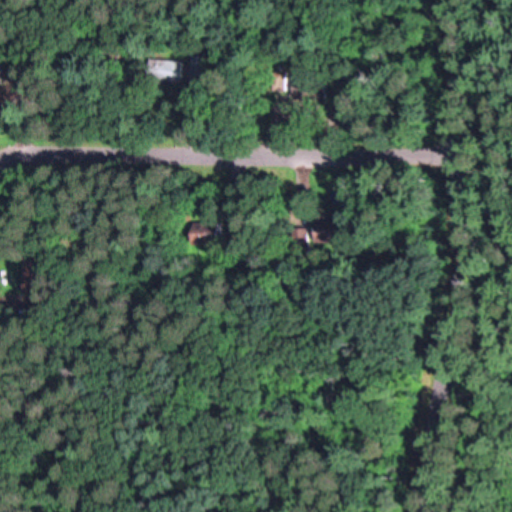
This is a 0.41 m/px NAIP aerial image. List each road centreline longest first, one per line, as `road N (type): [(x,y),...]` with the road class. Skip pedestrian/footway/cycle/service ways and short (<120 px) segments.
road 1 (residential): [(407,511),(462,207),(454,0)]
road 2 (residential): [(0,159),(47,151),(463,155)]
